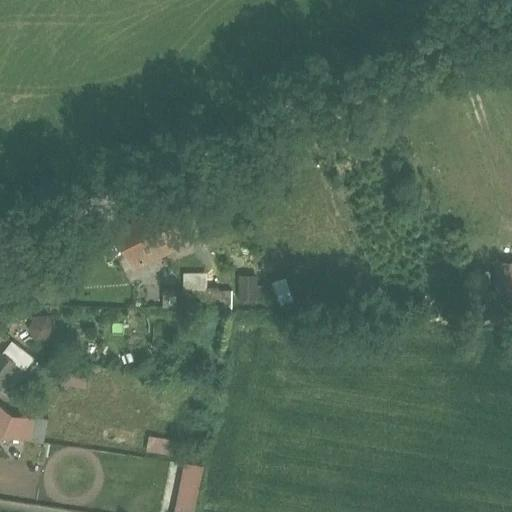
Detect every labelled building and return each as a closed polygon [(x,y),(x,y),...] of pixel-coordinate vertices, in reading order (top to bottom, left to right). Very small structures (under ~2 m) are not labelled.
[(172,205),(121,228),(136,261),(187,238),(172,205)] [(511,258),(501,258),(499,285),(511,285),(511,258)] [(182,267),(182,283),(204,283),(204,267),(182,267)] [(52,331),(50,308),(26,310),(28,333),(52,331)] [(6,346),(0,353),(0,378),(18,354),(6,346)] [(84,379),(84,364),(61,363),(61,379),(84,379)] [(176,449),(178,434),(147,430),(145,445),(176,449)] [(190,458),(178,511),(193,511),(203,461),(190,458)]
